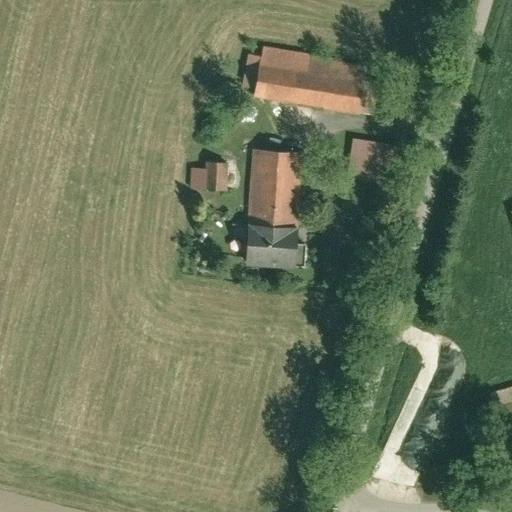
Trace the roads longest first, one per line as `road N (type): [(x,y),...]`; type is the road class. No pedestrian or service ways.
road 1 (residential): [(487,0),(339,506)]
road 2 (residential): [(339,506),(511,510)]
